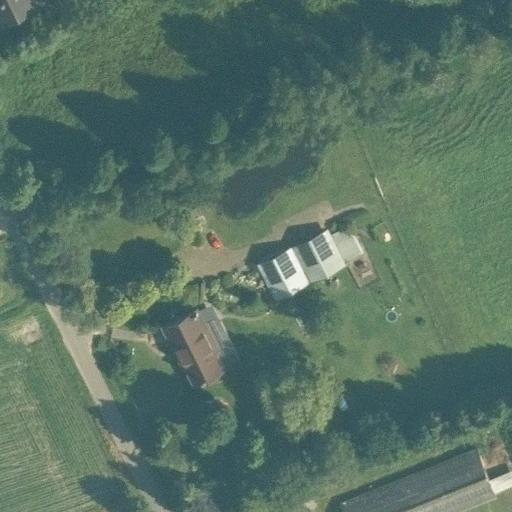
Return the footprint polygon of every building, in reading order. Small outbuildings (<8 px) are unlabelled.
[(0,0),(0,13),(4,22),(34,7),(30,0),(0,0)] [(346,263),(344,260),(360,252),(345,225),(331,233),(327,226),(256,262),(275,299),(346,263)] [(197,308),(164,325),(178,353),(183,351),(187,361),(185,362),(195,381),(223,366),(209,338),(211,337),(197,308)] [(343,511),(456,511),(497,496),(477,447),(339,502),(343,511)] [(276,511),(273,503),(248,511),(276,511)]
